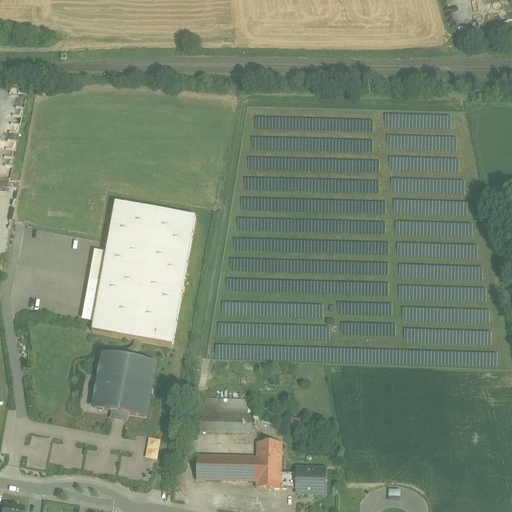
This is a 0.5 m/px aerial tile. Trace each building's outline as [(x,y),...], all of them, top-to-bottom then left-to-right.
[(452,130),(452,116),(386,116),(386,129),(452,130)] [(388,137),(388,150),(457,151),(458,138),(388,137)] [(253,139),(253,149),(290,150),(290,149),(294,149),(294,139),(253,139)] [(460,159),(391,158),(390,172),(459,172),(460,159)] [(249,159),(249,170),(332,171),(332,160),(249,159)] [(392,180),(392,193),(462,194),(462,181),(392,180)] [(242,199),(242,210),(283,210),(315,211),(315,206),(319,206),(319,210),(324,210),(324,206),(321,206),(321,203),(304,203),(304,201),(291,201),(242,199)] [(468,202),(395,201),(395,215),(468,216),(468,202)] [(196,219),(116,204),(92,333),(136,341),(141,342),(172,348),(196,219)] [(238,220),(238,231),(286,231),(286,220),(238,220)] [(397,223),(397,236),(473,237),(473,224),(397,223)] [(362,233),(385,233),(385,225),(376,225),(376,224),(370,224),(370,230),(362,230),(362,233)] [(261,249),(282,250),(282,248),(277,248),(278,241),(270,241),(270,246),(262,246),(263,242),(256,242),(256,241),(235,240),(235,249),(245,250),(245,249),(261,250),(261,249)] [(478,259),(479,246),(398,244),(398,258),(478,259)] [(483,267),(400,266),(400,279),(483,280),(483,267)] [(228,281),(228,291),(335,292),(335,283),(286,283),(286,281),(228,281)] [(487,289),(400,287),(400,300),(487,302),(487,289)] [(324,305),(223,303),(223,316),(324,318),(324,305)] [(339,304),(339,314),(392,315),(392,305),(339,304)] [(490,323),(490,310),(404,309),(403,321),(490,323)] [(219,337),(284,338),(284,325),(219,324),(219,337)] [(396,335),(396,324),(343,324),(342,335),(396,335)] [(328,337),(328,327),(304,327),(304,338),(328,337)] [(491,331),(405,330),(405,343),(491,344),(491,331)] [(135,348),(129,352),(127,360),(132,361),(133,355),(139,350),(141,342),(136,341),(135,348)] [(216,346),(216,361),(289,362),(290,347),(216,346)] [(498,364),(498,353),(471,354),(471,364),(498,364)] [(127,360),(104,356),(94,409),(116,413),(115,417),(123,418),(124,414),(146,418),(155,365),(132,361),(127,360)] [(254,402),(199,400),(198,425),(253,427),(254,402)] [(147,459),(159,460),(161,439),(149,438),(147,459)] [(283,444),(258,444),(257,459),(256,483),(256,489),(281,490),(282,475),(283,444)] [(257,459),(197,457),(197,482),(256,483),(257,459)] [(326,470),(306,470),(305,472),(297,472),(297,490),(297,494),(325,495),(326,470)] [(297,475),(282,475),(281,490),(297,490),(297,475)] [(389,491),(389,502),(399,503),(400,491),(389,491)]
